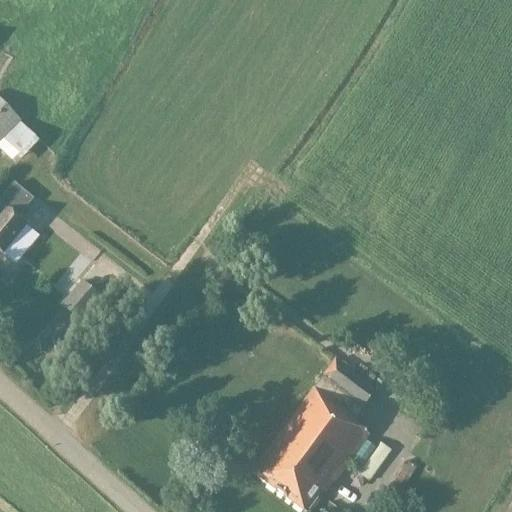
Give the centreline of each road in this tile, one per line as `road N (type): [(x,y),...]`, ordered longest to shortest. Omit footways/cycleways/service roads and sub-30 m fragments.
road 1 (unknown): [(248,165),(72,452)]
road 2 (tertiary): [(136,511),(0,387)]
